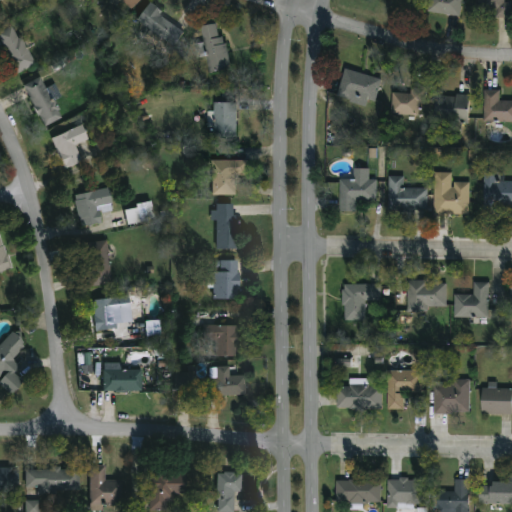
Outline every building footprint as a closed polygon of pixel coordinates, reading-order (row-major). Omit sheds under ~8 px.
[(143,0),(131,14),(115,0),(143,0)] [(465,0),(463,16),(430,11),(432,0),(465,0)] [(507,0),(507,2),(511,2),(511,18),(498,18),(498,11),(481,10),(481,0),(507,0)] [(187,32),(176,47),(162,36),(157,44),(147,36),(152,29),(139,20),(152,1),(166,11),(163,15),(187,32)] [(220,23),(222,37),(226,37),(227,44),(231,44),(234,69),(212,72),(209,56),(201,57),(199,43),(206,42),(204,26),(220,23)] [(0,32),(14,25),(20,38),(30,33),(36,44),(30,47),(38,62),(18,74),(9,57),(11,56),(0,34),(0,32)] [(383,79),(376,102),(371,100),(368,111),(347,104),(350,95),(340,92),(348,68),(383,79)] [(42,76),(54,99),(56,98),(62,109),(60,110),(63,117),(47,126),(25,85),(42,76)] [(428,89),(427,103),(421,103),(420,116),(394,115),(395,93),(414,94),(414,88),(428,89)] [(511,100),(511,122),(485,121),(487,89),(503,90),(502,100),(511,100)] [(473,95),(471,124),(438,121),(440,95),(459,97),(459,94),(473,95)] [(240,103),(239,137),(216,136),(217,127),(210,127),(210,111),(217,111),(217,103),(240,103)] [(85,161),(67,169),(53,138),(84,123),(91,138),(77,145),(85,161)] [(236,195),(214,194),(214,160),(251,160),(251,176),(237,176),(236,195)] [(372,168),(372,179),(379,179),(379,202),(358,201),(358,212),(342,212),(342,179),(356,179),(356,168),(372,168)] [(454,187),(456,187),(456,182),(472,182),(472,215),(436,216),(437,172),(454,172),(454,187)] [(406,176),(406,188),(430,188),(429,210),(417,210),(417,212),(399,212),(399,209),(391,209),(391,176),(406,176)] [(511,181),(511,205),(500,205),(500,217),(486,217),(488,181),(511,181)] [(102,213),(104,222),(84,226),(82,218),(80,219),(76,200),(78,200),(77,194),(111,187),(115,210),(102,213)] [(157,219),(130,224),(127,210),(139,207),(138,203),(153,200),(157,219)] [(235,203),(235,215),(241,215),(241,229),(239,229),(239,249),(218,249),(218,203),(235,203)] [(0,232),(1,232),(9,254),(11,254),(15,268),(0,272),(0,232)] [(113,284),(90,287),(85,242),(109,240),(113,284)] [(240,260),(240,272),(242,272),(242,289),(239,289),(239,299),(215,299),(215,288),(209,288),(209,272),(222,271),(222,267),(217,267),(217,260),(240,260)] [(431,281),(431,284),(445,284),(450,289),(450,312),(410,312),(410,281),(431,281)] [(492,290),(491,318),(457,317),(457,294),(476,295),(477,282),(492,283),(492,290)] [(368,301),(368,323),(347,323),(348,306),(345,306),(345,290),(347,290),(347,284),(378,285),(378,301),(368,301)] [(119,328),(97,331),(95,300),(131,295),(133,320),(118,322),(119,328)] [(146,336),(160,335),(160,320),(145,320),(146,336)] [(240,325),(240,346),(239,346),(239,356),(217,356),(217,340),(205,340),(205,325),(240,325)] [(27,346),(15,359),(22,365),(15,372),(25,381),(13,395),(0,384),(8,374),(6,372),(0,378),(0,345),(1,346),(15,331),(26,342),(25,344),(27,346)] [(123,362),(123,370),(144,369),(144,391),(105,391),(105,362),(123,362)] [(196,390),(176,390),(176,373),(185,372),(185,365),(195,365),(196,390)] [(231,366),(231,375),(248,375),(248,396),(223,396),(223,399),(206,399),(206,378),(211,378),(210,367),(231,366)] [(406,410),(390,410),(390,370),(425,371),(424,392),(406,392),(406,410)] [(372,385),(372,387),(385,387),(385,410),(354,409),(354,407),(339,407),(340,387),(352,387),(352,385),(354,385),(354,379),(370,379),(370,385),(372,385)] [(456,412),(455,415),(437,414),(437,382),(455,383),(455,379),(473,380),(472,412),(456,412)] [(500,383),(500,389),(511,389),(511,415),(485,415),(486,388),(491,388),(491,382),(500,383)] [(82,464),(82,488),(59,489),(59,493),(40,493),(40,486),(28,486),(28,468),(54,468),(54,465),(62,465),(62,468),(68,468),(68,464),(82,464)] [(107,464),(107,479),(124,479),(124,507),(108,507),(108,497),(104,497),(104,509),(92,510),(92,464),(107,464)] [(0,466),(14,466),(14,468),(21,468),(21,490),(2,490),(2,494),(0,494),(0,466)] [(177,470),(177,472),(189,473),(188,492),(176,492),(176,499),(169,499),(169,509),(152,509),(152,472),(157,472),(157,469),(177,470)] [(237,471),(237,473),(245,473),(244,490),(237,490),(236,511),(220,510),(221,498),(219,498),(220,472),(227,472),(227,470),(237,471)] [(411,477),(411,479),(429,480),(428,504),(417,503),(417,508),(390,507),(390,479),(401,479),(402,477),(411,477)] [(375,478),(375,479),(384,480),(383,502),(366,503),(365,509),(353,509),(353,503),(351,503),(351,501),(338,501),(339,480),(375,478)] [(472,478),(472,511),(443,511),(443,490),(457,490),(457,478),(472,478)] [(511,502),(482,502),(482,485),(500,485),(500,480),(511,480),(511,502)] [(40,511),(40,500),(26,500),(26,511),(40,511)]
